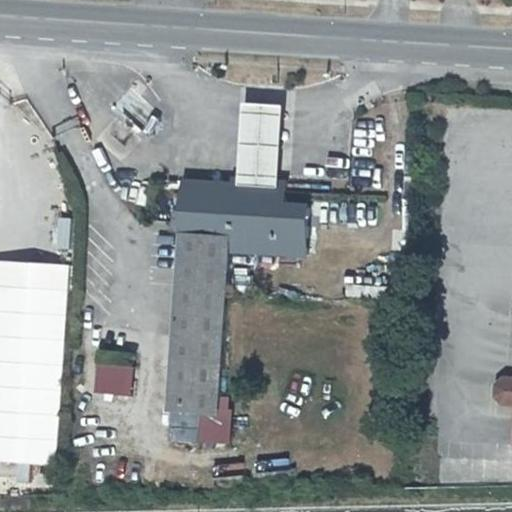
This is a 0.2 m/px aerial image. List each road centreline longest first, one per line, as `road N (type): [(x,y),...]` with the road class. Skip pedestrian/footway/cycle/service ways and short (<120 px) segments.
road 1 (primary): [(392,41),(176,28)]
road 2 (primary): [(176,28),(0,16)]
road 3 (primary): [(511,49),(392,41)]
